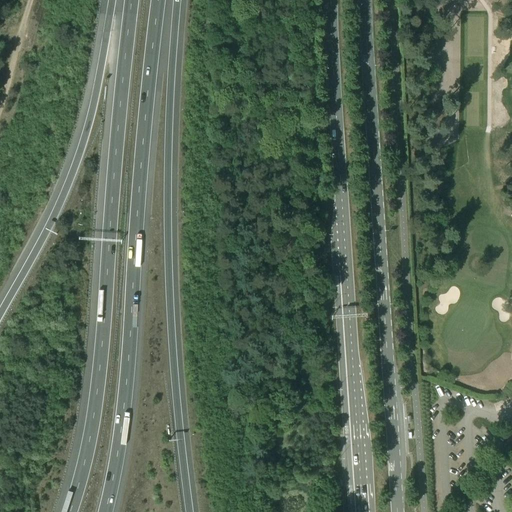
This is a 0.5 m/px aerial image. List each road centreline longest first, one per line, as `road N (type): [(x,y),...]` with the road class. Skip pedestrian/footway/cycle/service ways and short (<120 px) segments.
road 1 (motorway): [(130,0),(92,424),(69,511)]
road 2 (motorway): [(104,511),(121,417),(158,0)]
road 3 (motorway): [(188,511),(166,222),(176,0)]
road 4 (primary): [(397,511),(365,0)]
road 5 (primary): [(331,0),(362,511)]
road 6 (motorway): [(109,0),(76,152),(0,308)]
